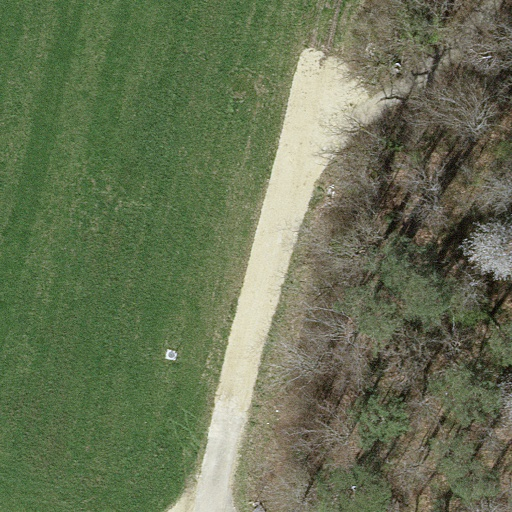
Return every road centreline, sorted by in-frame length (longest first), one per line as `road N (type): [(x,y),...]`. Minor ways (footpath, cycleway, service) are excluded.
road 1 (track): [(351,0),(319,64),(209,511)]
road 2 (track): [(304,123),(422,80),(493,0)]
